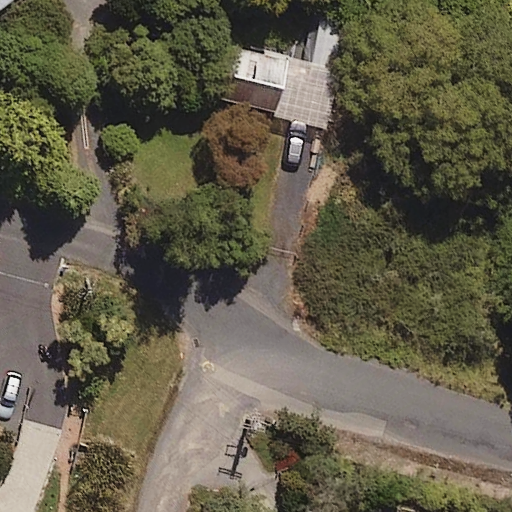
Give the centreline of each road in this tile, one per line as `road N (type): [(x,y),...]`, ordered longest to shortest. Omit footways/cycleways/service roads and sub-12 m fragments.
road 1 (residential): [(258,380),(242,332),(180,284),(109,253),(0,224)]
road 2 (residential): [(511,438),(258,380)]
road 3 (residential): [(258,380),(198,408),(176,438),(158,511)]
